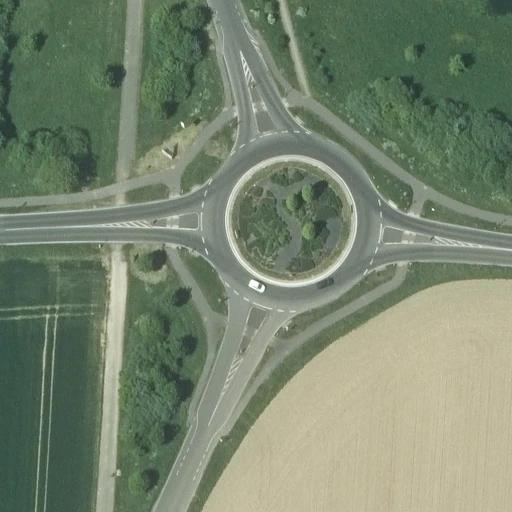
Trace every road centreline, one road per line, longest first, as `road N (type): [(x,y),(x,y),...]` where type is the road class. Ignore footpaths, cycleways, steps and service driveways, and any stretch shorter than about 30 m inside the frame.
road 1 (track): [(106,511),(123,228)]
road 2 (unclassified): [(265,302),(169,511)]
road 3 (secondary): [(213,227),(0,232)]
road 4 (track): [(123,190),(135,0)]
road 5 (unclassified): [(220,0),(271,153)]
road 6 (secondary): [(369,236),(351,179),(313,154),(271,153)]
road 7 (secondary): [(511,252),(369,236)]
road 8 (secondary): [(265,302),(326,298),(357,269),(369,236)]
